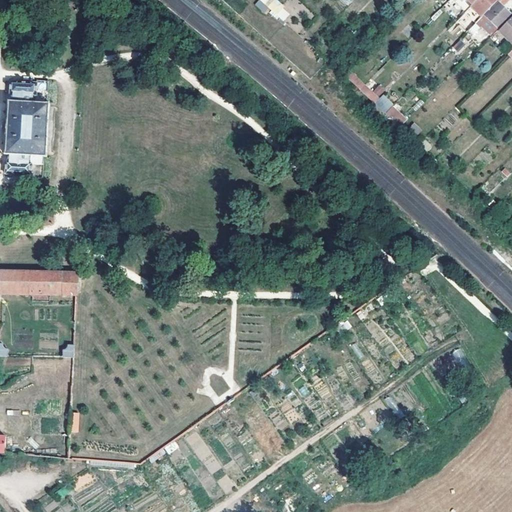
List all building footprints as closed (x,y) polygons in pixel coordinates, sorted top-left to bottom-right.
[(281,25),(292,12),(278,0),(259,0),(256,3),(281,25)] [(479,0),(489,9),(497,0),(479,0)] [(497,0),(489,9),(490,11),(485,16),(488,19),(481,26),(490,34),(496,28),(510,13),(502,6),(508,0),(497,0)] [(453,6),(448,1),(442,7),(448,12),(453,6)] [(473,3),(466,10),(471,15),(479,8),(473,3)] [(490,11),(489,9),(475,22),(480,27),(481,26),(488,19),(485,16),(490,11)] [(511,17),(499,30),(507,37),(511,32),(511,17)] [(470,28),(465,33),(470,39),(476,33),(470,28)] [(464,45),(470,39),(465,33),(459,39),(464,45)] [(350,71),(345,76),(359,90),(364,85),(350,71)] [(47,154),(49,106),(50,104),(47,103),(48,81),(37,81),(37,84),(11,82),(10,94),(12,94),(11,101),(9,101),(7,121),(6,121),(6,122),(5,122),(5,124),(4,124),(3,132),(4,132),(4,133),(6,134),(5,136),(7,136),(5,155),(8,155),(7,162),(6,162),(5,174),(31,176),(30,179),(43,180),(44,157),(46,157),(47,154)] [(380,96),(385,90),(379,84),(373,90),(380,96)] [(364,85),(359,90),(374,103),(379,98),(364,85)] [(408,130),(412,133),(417,128),(413,125),(408,130)] [(421,132),(417,128),(412,133),(415,137),(421,132)] [(0,286),(0,293),(33,294),(51,295),(77,296),(78,273),(1,271),(0,286)] [(0,356),(8,357),(9,349),(6,348),(5,347),(5,344),(3,344),(3,340),(0,339),(0,356)] [(65,343),(63,357),(74,358),(75,345),(65,343)] [(73,412),(71,432),(78,433),(80,413),(73,412)]
